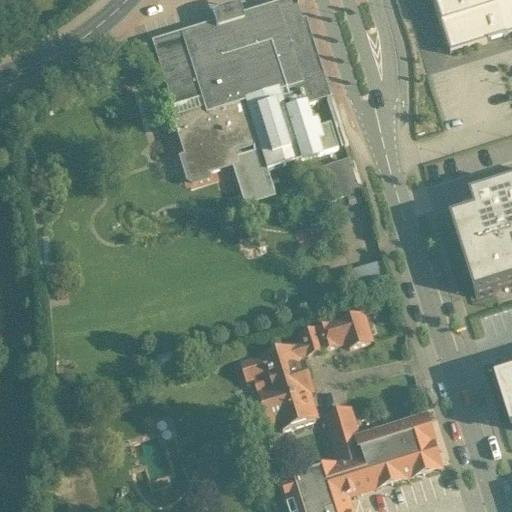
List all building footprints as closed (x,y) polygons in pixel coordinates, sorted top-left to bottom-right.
[(511,0),(424,0),(445,63),(511,41),(511,0)] [(295,4),(241,21),(242,27),(238,28),(235,19),(217,25),(220,34),(215,35),(214,29),(150,49),(153,56),(155,55),(168,95),(165,96),(169,108),(172,108),(174,112),(202,103),(207,118),(245,106),(259,150),(258,150),(266,176),(337,154),(329,128),(312,133),(305,109),(281,116),(279,108),(323,94),(302,28),(298,29),(293,12),(297,11),(295,4)] [(207,118),(175,128),(182,150),(185,149),(189,162),(187,162),(186,164),(186,165),(188,166),(190,173),(189,175),(190,176),(191,177),(192,179),(195,180),(196,180),(198,180),(199,180),(199,179),(203,177),(205,178),(206,178),(206,177),(205,174),(234,165),(230,154),(256,146),(257,150),(258,150),(259,150),(245,106),(207,118)] [(424,167),(429,186),(461,178),(456,159),(424,167)] [(348,166),(317,175),(327,207),(358,197),(348,166)] [(466,221),(452,226),(476,302),(511,290),(511,189),(472,203),(472,204),(476,218),(466,221)] [(461,207),(466,221),(476,218),(472,204),(461,207)] [(362,284),(390,279),(388,268),(360,273),(362,284)] [(363,322),(302,341),(305,351),(295,354),(300,370),(305,368),(303,363),(309,361),(339,352),(338,350),(348,347),(351,354),(371,348),(363,322)] [(295,354),(244,371),(249,388),(257,386),(268,421),(283,416),(286,424),(315,415),(306,388),(310,387),(305,368),(300,370),(295,354)] [(511,381),(497,387),(511,434),(511,381)] [(351,416),(327,423),(334,447),(358,440),(351,416)] [(428,422),(359,444),(365,465),(367,465),(367,466),(354,470),(361,491),(431,469),(426,451),(435,449),(436,448),(428,422)] [(341,474),(354,470),(367,466),(367,465),(365,465),(359,444),(358,440),(334,447),(341,473),(341,474)] [(331,476),(342,511),(351,511),(349,505),(443,475),(435,449),(426,451),(431,469),(361,491),(354,470),(341,474),(341,473),(331,476)] [(342,511),(331,476),(330,475),(282,491),(288,511),(342,511)]
